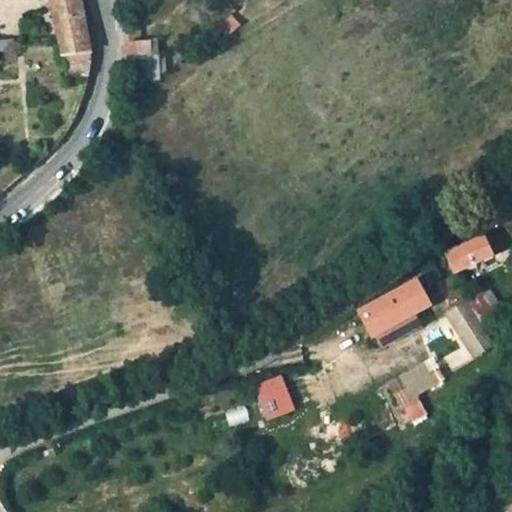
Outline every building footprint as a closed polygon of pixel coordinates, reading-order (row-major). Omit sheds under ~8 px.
[(90,53),(78,0),(48,0),(65,57),(90,53)] [(0,39),(0,51),(14,50),(13,39),(0,39)] [(152,57),(152,43),(130,45),(130,62),(133,62),(152,61),(152,57)] [(90,53),(65,57),(66,78),(88,76),(89,75),(91,57),(90,53)] [(152,61),(133,62),(134,81),(158,80),(157,57),(152,57),(152,61)] [(496,232),(447,254),(456,274),(504,250),(496,232)] [(407,290),(362,315),(373,336),(378,333),(384,345),(418,327),(412,315),(429,305),(420,288),(409,294),(407,290)] [(489,291),(483,295),(493,308),(498,304),(489,291)] [(469,303),(484,325),(497,316),(493,308),(483,295),(482,294),(469,303)] [(451,315),(473,348),(491,337),(484,325),(469,303),(451,315)] [(504,323),(496,327),(500,332),(507,327),(504,323)] [(428,361),(390,386),(402,405),(440,381),(428,361)] [(251,387),(266,422),(295,410),(280,374),(251,387)]
